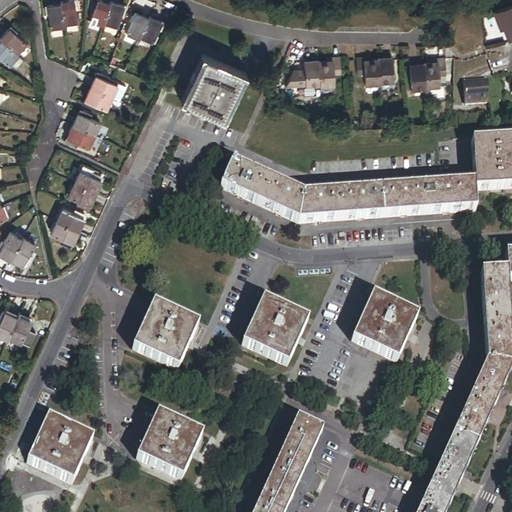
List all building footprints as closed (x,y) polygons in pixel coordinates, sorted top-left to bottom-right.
[(74,0),(66,0),(60,1),(61,3),(63,23),(77,21),(74,0)] [(96,0),(91,20),(104,24),(104,22),(110,3),(98,0),(96,0)] [(124,5),(111,1),(110,3),(104,22),(117,26),(124,5)] [(50,28),(64,26),(63,23),(61,3),(47,5),(50,28)] [(503,29),(508,43),(511,41),(511,6),(494,14),(498,24),(502,22),(505,28),(503,29)] [(126,33),(138,39),(139,37),(148,18),(135,13),(126,33)] [(161,22),(149,16),(148,18),(139,37),(152,42),(155,35),(161,22)] [(9,28),(0,38),(2,39),(17,53),(26,43),(9,28)] [(0,57),(9,65),(18,54),(17,53),(2,39),(0,40),(0,57)] [(203,55),(183,102),(222,119),(243,72),(203,55)] [(340,74),(339,58),(333,59),(333,61),(326,61),(318,62),(320,86),(320,87),(335,86),(334,74),(340,74)] [(394,82),(392,58),(377,59),(377,60),(379,83),(394,82)] [(379,85),(379,83),(377,60),(370,60),(363,61),(363,59),(356,59),(357,75),(364,74),(365,86),(379,85)] [(446,74),(444,59),(437,60),(437,63),(430,63),(423,64),(423,65),(425,88),(439,87),(438,75),(446,74)] [(318,62),(318,61),(304,62),(304,70),(293,71),(285,87),(305,85),(305,87),(320,86),(318,62)] [(425,88),(423,65),(409,66),(411,91),(425,90),(425,88)] [(97,71),(90,86),(111,96),(118,81),(97,71)] [(486,83),(462,85),(464,106),(488,105),(486,83)] [(111,96),(90,86),(83,101),(105,111),(111,96)] [(79,110),(73,125),(94,134),(99,122),(88,117),(89,115),(79,110)] [(94,134),(73,125),(66,140),(87,149),(94,134)] [(511,142),(471,145),(473,185),(473,191),(511,188),(511,142)] [(82,164),(80,169),(90,174),(91,172),(97,174),(98,171),(82,164)] [(473,191),(473,185),(472,185),(302,197),(284,189),(231,165),(220,190),(297,225),(475,212),(473,191)] [(80,169),(74,182),(95,191),(102,177),(97,174),(91,172),(90,174),(80,169)] [(95,191),(74,182),(68,194),(79,199),(78,202),(88,207),(95,191)] [(62,208),(56,220),(77,230),(84,216),(74,211),(73,213),(62,208)] [(0,243),(0,253),(9,259),(11,256),(21,238),(10,232),(3,243),(1,241),(0,243)] [(34,243),(22,237),(21,238),(11,256),(24,264),(30,255),(28,253),(34,243)] [(436,471),(417,511),(446,511),(460,483),(511,367),(506,282),(511,281),(511,256),(504,257),(506,275),(479,276),(486,364),(436,471)] [(372,299),(352,342),(396,362),(408,336),(416,319),(372,299)] [(261,303),(241,347),(286,367),(298,341),(306,323),(261,303)] [(132,351),(176,371),(189,345),(196,327),(153,307),(132,351)] [(0,335),(7,338),(8,336),(16,317),(2,311),(0,314),(0,335)] [(32,322),(17,315),(16,317),(8,336),(21,342),(26,331),(28,332),(29,330),(32,322)] [(26,331),(21,342),(29,346),(35,332),(29,330),(28,332),(26,331)] [(157,417),(136,461),(180,481),(192,455),(200,437),(157,417)] [(27,465),(71,486),(91,442),(47,422),(27,465)] [(285,511),(320,434),(295,423),(254,511),(285,511)]
